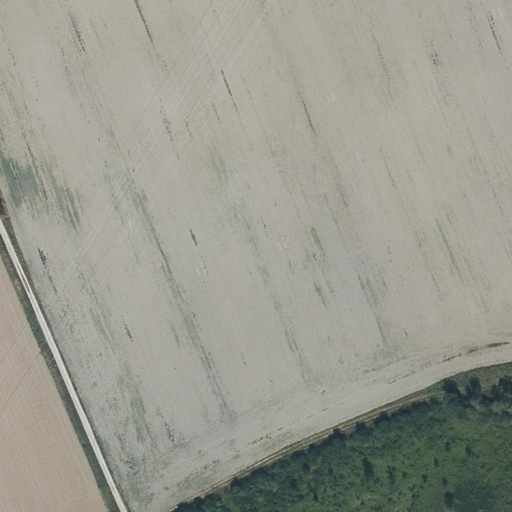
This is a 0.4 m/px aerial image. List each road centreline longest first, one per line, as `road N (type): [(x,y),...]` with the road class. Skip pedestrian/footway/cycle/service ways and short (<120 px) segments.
road 1 (track): [(165,511),(279,457),(452,393),(511,385)]
road 2 (track): [(124,511),(0,223)]
